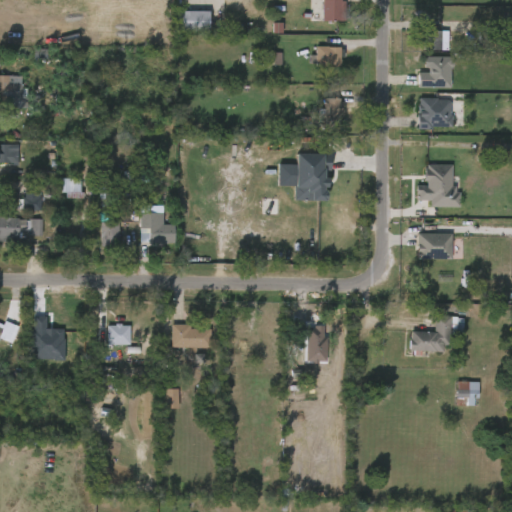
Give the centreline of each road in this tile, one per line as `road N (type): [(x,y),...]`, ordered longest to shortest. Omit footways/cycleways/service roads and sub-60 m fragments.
road 1 (residential): [(0,281),(341,285),(355,284),(376,264)]
road 2 (residential): [(382,0),(376,264)]
